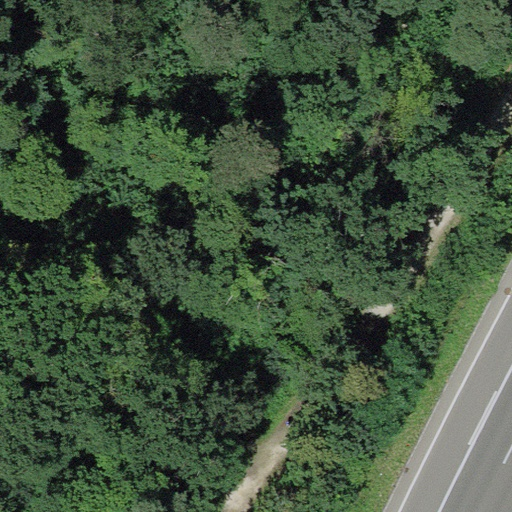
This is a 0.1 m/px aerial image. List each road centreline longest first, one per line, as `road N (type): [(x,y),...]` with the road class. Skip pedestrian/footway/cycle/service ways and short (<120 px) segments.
road 1 (track): [(511,115),(248,511)]
road 2 (motorway): [(511,348),(433,511)]
